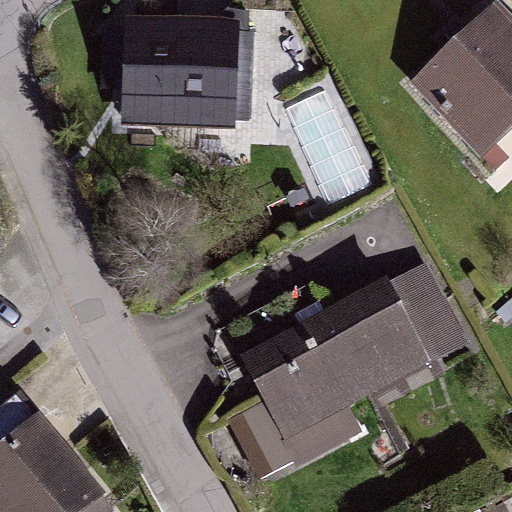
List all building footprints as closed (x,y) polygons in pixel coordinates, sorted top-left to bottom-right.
[(511,125),(511,16),(495,0),(492,0),(408,80),(480,156),(511,125)] [(239,20),(123,16),(122,126),(236,126),(239,20)] [(345,105),(304,116),(326,197),(367,186),(345,105)] [(386,275),(238,352),(265,401),(230,420),(260,476),(295,458),(298,464),(363,430),(350,404),(470,341),(428,262),(390,280),(386,275)] [(78,511),(105,489),(19,390),(0,406),(0,511),(78,511)]
